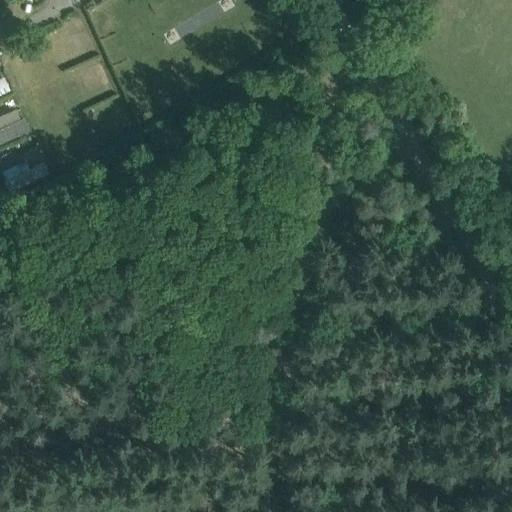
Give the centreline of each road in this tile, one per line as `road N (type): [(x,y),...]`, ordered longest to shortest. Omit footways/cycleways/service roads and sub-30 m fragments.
road 1 (track): [(352,43),(327,80),(264,511)]
road 2 (track): [(511,323),(352,43)]
